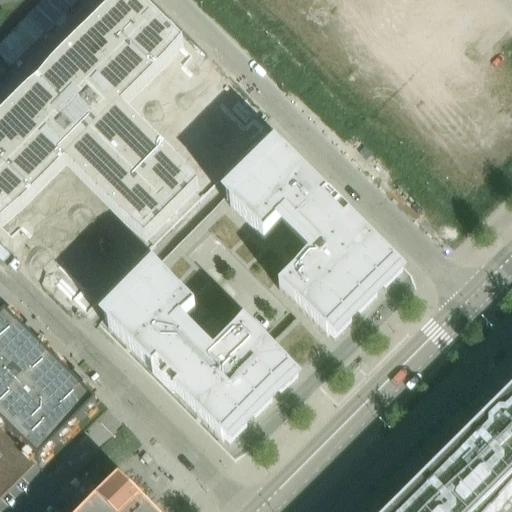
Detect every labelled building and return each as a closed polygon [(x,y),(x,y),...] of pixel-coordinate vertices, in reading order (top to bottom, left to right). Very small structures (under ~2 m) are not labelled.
[(128,4),(0,131),(0,225),(1,227),(66,162),(147,242),(191,198),(111,117),(176,52),(128,4)] [(284,156),(230,210),(264,244),(286,221),(318,254),(279,293),(327,341),(398,270),(284,156)] [(162,279),(108,333),(222,446),(293,375),(245,327),(206,367),(173,335),(195,312),(162,279)] [(97,408),(5,317),(0,322),(0,427),(11,439),(39,466),(50,455),(97,408)] [(363,363),(350,375),(354,379),(366,366),(363,363)] [(511,399),(399,511),(499,511),(511,498),(511,399)] [(149,511),(119,482),(89,511),(149,511)]
